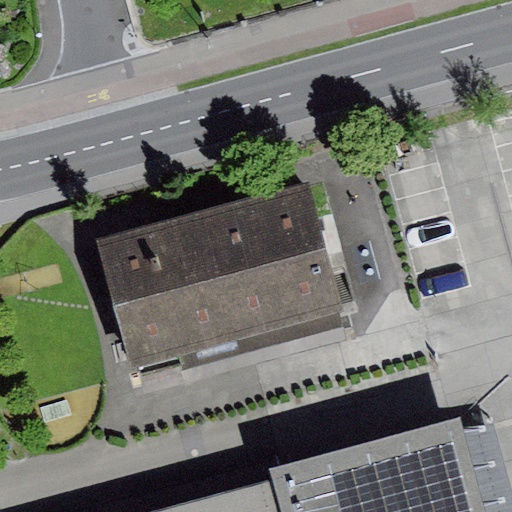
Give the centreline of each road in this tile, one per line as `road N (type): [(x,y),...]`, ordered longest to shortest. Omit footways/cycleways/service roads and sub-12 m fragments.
road 1 (primary): [(511,29),(117,139)]
road 2 (residential): [(117,139),(88,0)]
road 3 (primary): [(117,139),(0,171)]
